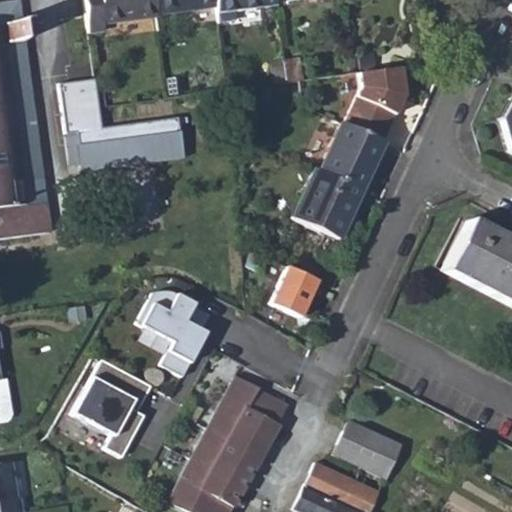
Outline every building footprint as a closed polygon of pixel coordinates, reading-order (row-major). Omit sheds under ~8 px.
[(99,23),(153,16),(153,14),(150,0),(80,0),(84,32),(100,30),(99,23)] [(150,0),(153,14),(211,7),(210,0),(150,0)] [(229,10),(272,4),(271,0),(210,0),(211,7),(213,21),(230,19),(229,10)] [(0,231),(43,226),(38,195),(22,197),(3,52),(20,52),(15,15),(0,16),(0,231)] [(370,54),(349,57),(351,73),(353,73),(373,71),(370,54)] [(295,58),(279,60),(282,82),(298,80),(295,58)] [(266,62),(269,84),(282,82),(279,60),(266,62)] [(337,124),(314,172),(354,191),(378,142),(399,94),(396,68),(373,71),(353,73),(355,88),(337,124)] [(57,86),(69,167),(81,165),(82,171),(182,157),(177,120),(101,131),(94,81),(57,86)] [(503,152),(511,156),(511,94),(495,125),(503,152)] [(309,170),(286,219),(331,241),(354,191),(314,172),(309,170)] [(511,247),(464,222),(438,272),(511,310),(511,247)] [(264,305),(294,319),(311,282),(282,268),(264,305)] [(155,366),(177,378),(200,333),(183,324),(192,306),(166,292),(158,292),(148,293),(131,324),(167,343),(155,366)] [(96,361),(68,416),(107,436),(100,450),(118,459),(139,417),(126,410),(129,403),(137,406),(147,387),(96,361)] [(226,511),(284,407),(232,379),(197,443),(189,460),(166,502),(183,511),(226,511)] [(0,420),(5,419),(8,414),(1,380),(0,380),(0,420)] [(345,422),(329,455),(381,480),(396,446),(345,422)] [(0,511),(19,511),(16,493),(12,494),(7,461),(0,461),(0,511)] [(365,511),(375,493),(311,463),(289,510),(293,511),(365,511)]
